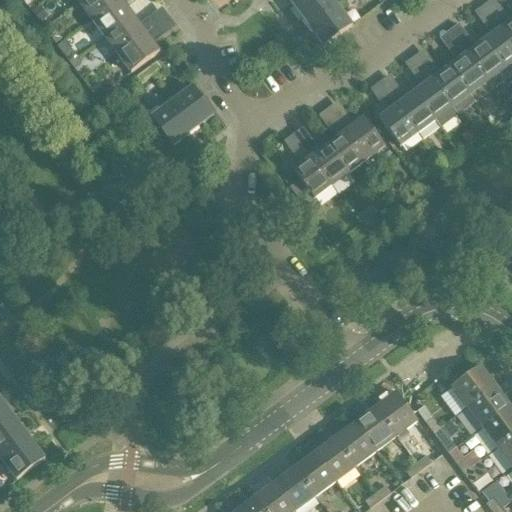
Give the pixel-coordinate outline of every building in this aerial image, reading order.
[(85,0),(79,5),(91,22),(121,0),(85,0)] [(121,0),(91,22),(104,39),(133,18),(125,7),(132,2),(130,0),(121,0)] [(302,0),(293,7),(308,28),(336,6),(331,0),(302,0)] [(336,6),(308,28),(323,49),(352,28),(336,6)] [(40,7),(32,13),(34,17),(39,24),(47,18),(40,7)] [(104,39),(117,57),(153,30),(149,25),(141,30),(133,18),(104,39)] [(501,18),(495,22),(511,44),(511,20),(506,25),(501,18)] [(494,34),(483,42),(510,78),(511,77),(511,44),(495,22),(489,27),(494,34)] [(153,30),(117,57),(131,75),(159,54),(151,42),(158,37),(153,30)] [(55,33),(49,37),(55,45),(61,40),(55,33)] [(466,43),(461,48),(493,91),(510,78),(483,42),(472,50),(466,43)] [(459,60),(448,68),(476,104),(493,91),(461,48),(454,52),(459,60)] [(78,59),(70,65),(75,72),(80,68),(81,64),(78,59)] [(157,63),(146,71),(151,78),(162,70),(157,63)] [(432,69),(426,73),(458,117),(476,104),(448,68),(437,76),(432,69)] [(151,78),(146,71),(136,79),(141,86),(151,78)] [(425,86),(414,94),(435,123),(441,130),(458,117),(426,73),(419,79),(425,86)] [(98,84),(89,91),(96,100),(106,94),(98,84)] [(192,89),(171,104),(192,133),(213,117),(192,89)] [(397,95),(391,99),(418,136),(435,123),(414,94),(402,102),(397,95)] [(418,136),(391,99),(384,104),(390,112),(379,120),(400,149),(418,136)] [(192,133),(171,104),(149,120),(171,148),(192,133)] [(346,122),(340,126),(366,162),(385,149),(363,119),(351,128),(346,122)] [(338,138),(327,146),(349,175),(366,162),(340,126),(333,131),(338,138)] [(477,127),(470,132),(475,139),(482,134),(477,127)] [(468,132),(462,137),(468,144),(475,139),(470,132),(469,132),(468,132)] [(311,147),(305,152),(332,188),(349,175),(327,146),(316,154),(311,147)] [(332,188),(305,152),(298,157),(303,163),(291,172),(293,175),(284,182),(308,215),(319,207),(314,200),(332,188)] [(376,202),(372,205),(377,212),(385,207),(381,202),(376,202)] [(451,389),(466,410),(496,388),(480,367),(451,389)] [(466,410),(481,430),(510,409),(496,388),(466,410)] [(395,395),(374,411),(395,439),(417,424),(395,395)] [(0,429),(14,419),(0,400),(0,429)] [(481,430),(496,450),(511,438),(511,410),(510,409),(481,430)] [(374,411),(354,426),(375,454),(395,439),(374,411)] [(0,429),(0,459),(1,461),(29,439),(14,419),(0,429)] [(425,425),(433,435),(440,430),(432,420),(425,425)] [(354,426),(334,441),(355,469),(375,454),(354,426)] [(440,430),(433,435),(441,446),(448,440),(440,430)] [(511,438),(496,450),(511,471),(511,470),(511,438)] [(29,439),(1,461),(16,481),(45,460),(29,439)] [(334,441),(313,456),(335,485),(355,469),(334,441)] [(313,456),(293,471),(315,500),(335,485),(313,456)] [(426,458),(415,466),(421,473),(431,465),(426,458)] [(455,465),(463,476),(471,470),(463,460),(455,465)] [(421,473),(415,466),(405,473),(410,480),(421,473)] [(471,470),(463,476),(471,486),(478,481),(477,480),(485,474),(478,466),(471,471),(471,470)] [(293,471),(273,486),(292,511),(297,511),(315,500),(293,471)] [(292,511),(273,486),(253,501),(261,511),(292,511)] [(385,488),(375,496),(380,503),(391,495),(385,488)] [(380,503),(375,496),(364,504),(370,511),(380,503)] [(486,506),(490,511),(498,511),(500,511),(493,500),(486,506)] [(261,511),(253,501),(237,511),(261,511)]
